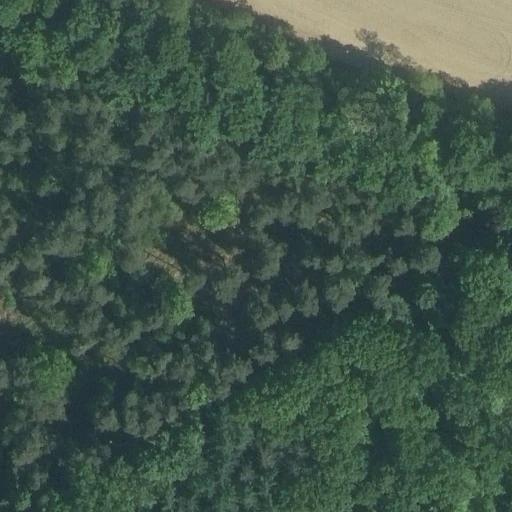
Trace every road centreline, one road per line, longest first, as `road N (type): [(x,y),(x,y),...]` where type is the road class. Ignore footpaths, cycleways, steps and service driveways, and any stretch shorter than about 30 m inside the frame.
road 1 (track): [(511,178),(385,134),(245,43),(111,0)]
road 2 (track): [(375,511),(511,441)]
